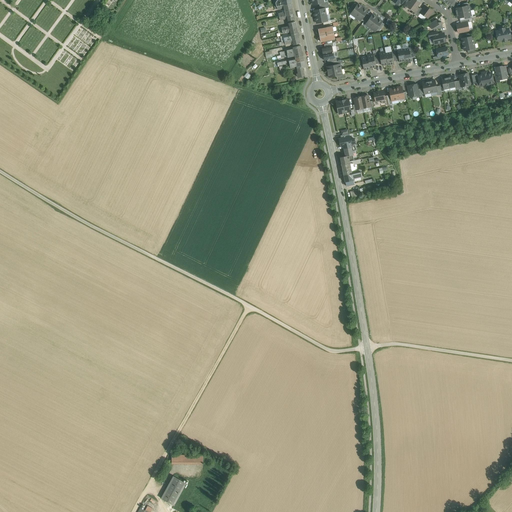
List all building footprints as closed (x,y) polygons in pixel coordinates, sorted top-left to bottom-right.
[(412,0),(410,2),(407,7),(413,11),(414,11),(417,7),(420,3),(415,0),(412,0)] [(352,12),(351,14),(356,17),(363,7),(358,4),(357,5),(352,12)] [(433,11),(425,6),(423,9),(420,13),(427,18),(433,11)] [(368,11),(363,7),(356,17),(361,21),(361,19),(366,13),(368,11)] [(292,8),(285,10),(285,12),(277,14),(278,17),(279,17),(283,16),(294,14),(292,8)] [(320,9),(314,10),(315,17),(326,15),(325,8),(320,9)] [(366,23),(365,24),(370,28),(377,18),(373,14),(371,16),(366,23)] [(326,15),(315,17),(317,23),(323,22),(327,21),(326,15)] [(377,18),(370,28),(375,31),(377,29),(382,22),(382,21),(377,18)] [(438,23),(436,20),(429,24),(431,29),(433,27),(434,29),(443,27),(441,22),(438,23)] [(295,22),(288,23),(288,25),(285,26),(281,27),(282,28),(282,30),(297,27),(295,22)] [(461,23),(456,24),(458,33),(469,30),(467,22),(461,23)] [(332,26),(318,29),(319,35),(334,32),(332,26)] [(508,29),(505,30),(504,28),(499,29),(500,31),(496,31),(498,41),(510,38),(510,35),(508,29)] [(298,32),(290,34),(291,36),(284,38),(285,41),(289,40),(291,39),(299,38),(298,32)] [(334,32),(319,35),(321,42),(335,39),(334,32)] [(438,35),(433,36),(433,37),(434,44),(436,43),(437,44),(439,44),(439,43),(446,41),(444,33),(438,35)] [(466,37),(462,38),(463,44),(473,42),(472,36),(466,37)] [(473,42),(463,44),(464,51),(467,50),(474,49),(475,49),(473,42)] [(301,46),(293,47),(294,49),(285,51),(286,54),(287,54),(292,53),(302,51),(301,46)] [(325,47),(322,48),(323,54),(333,52),(332,46),(325,47)] [(409,48),(407,47),(405,48),(404,49),(403,49),(405,60),(406,61),(412,60),(411,57),(409,48)] [(447,47),(436,49),(436,50),(436,52),(436,54),(437,55),(438,56),(440,56),(448,54),(447,47)] [(402,49),(401,48),(398,49),(398,50),(397,50),(397,51),(399,59),(400,62),(405,60),(403,49),(402,49)] [(391,52),(390,51),(387,52),(386,53),(385,53),(388,64),(388,65),(394,64),(393,61),(391,52)] [(333,52),(323,54),(324,60),(327,60),(334,58),(333,52)] [(383,52),(381,52),(380,54),(379,54),(381,62),(382,65),(388,64),(385,53),(385,52),(385,53),(383,52)] [(373,55),(372,54),(369,55),(368,56),(367,56),(370,68),(376,67),(375,64),(373,55)] [(303,56),(295,57),(296,59),(289,61),(290,64),(304,61),(303,56)] [(366,56),(363,57),(362,58),(363,67),(364,70),(370,68),(367,56),(367,57),(366,56)] [(304,61),(290,64),(290,67),(291,69),(294,69),(293,67),(297,66),(299,73),(304,72),(302,67),(305,66),(304,61)] [(334,65),(327,66),(327,69),(328,69),(328,70),(328,71),(328,72),(341,69),(340,64),(334,65)] [(505,66),(501,67),(501,66),(496,67),(498,73),(499,78),(507,77),(507,78),(505,66)] [(341,69),(328,72),(328,73),(329,73),(329,74),(328,74),(329,78),(336,76),(342,75),(342,74),(341,69)] [(468,73),(459,75),(460,80),(461,87),(462,87),(470,85),(468,73)] [(478,73),(471,75),(473,84),(476,83),(476,86),(480,85),(478,76),(478,73)] [(478,76),(480,85),(480,86),(493,83),(491,73),(478,76)] [(435,80),(428,81),(431,92),(437,91),(436,86),(435,80)] [(431,92),(428,81),(422,83),(423,88),(424,93),(431,92)] [(416,84),(408,86),(410,97),(418,95),(419,95),(417,89),(416,84)] [(402,87),(396,88),(398,99),(404,98),(403,92),(402,87)] [(396,88),(389,90),(390,95),(392,100),(398,99),(396,88)] [(383,91),(374,93),(375,101),(379,100),(379,101),(382,100),(385,99),(383,91)] [(368,95),(361,96),(364,108),(370,107),(369,101),(368,95)] [(361,96),(354,98),(356,104),(357,110),(364,108),(361,96)] [(348,99),(342,100),(345,112),(351,111),(351,110),(348,99)] [(342,100),(336,102),(339,113),(345,112),(342,100)] [(354,139),(351,139),(350,137),(339,139),(341,146),(344,146),(345,147),(355,145),(355,143),(354,139)] [(351,147),(344,149),(346,156),(340,157),(341,163),(354,161),(351,147)] [(354,161),(341,163),(343,169),(351,168),(350,164),(353,163),(353,165),(358,164),(357,160),(354,161)] [(361,172),(344,176),(345,182),(346,182),(354,180),(353,178),(362,176),(361,172)] [(172,454),(172,462),(204,462),(204,454),(172,454)] [(173,476),(161,498),(174,505),(186,483),(173,476)]
